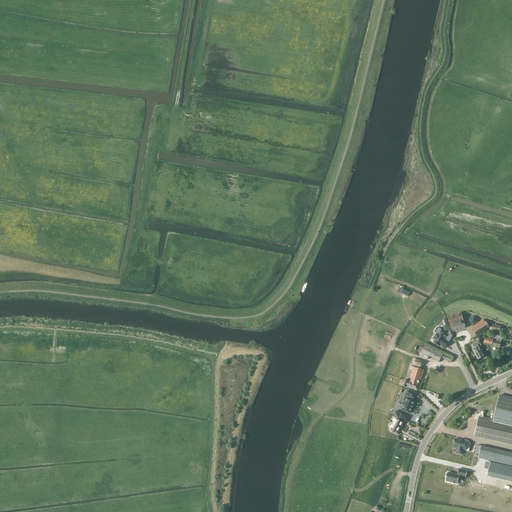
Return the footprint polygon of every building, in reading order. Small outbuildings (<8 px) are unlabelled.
[(451,327),(453,332),(466,328),(461,313),(448,317),(451,327)] [(473,327),(474,330),(473,330),(476,336),(489,327),(486,322),(485,322),(483,320),(478,324),(473,327)] [(445,348),(448,343),(444,340),(447,336),(440,332),(438,335),(436,334),(433,339),(435,340),(433,343),(440,347),(440,346),(445,348)] [(492,340),(485,338),(484,344),(499,348),(503,335),(494,332),(492,340)] [(420,347),(418,352),(420,354),(438,363),(443,354),(425,345),(423,348),(420,347)] [(484,357),(479,347),(473,350),(478,360),(484,357)] [(412,365),(421,368),(423,362),(414,359),(412,365)] [(413,383),(411,389),(417,391),(424,371),(413,367),(409,382),(413,383)] [(402,386),(411,389),(413,383),(409,382),(404,380),(402,386)] [(403,406),(402,410),(410,413),(411,409),(412,409),(413,406),(414,401),(412,400),(413,398),(415,394),(408,391),(406,395),(408,396),(407,398),(405,402),(403,401),(402,406),(403,406)] [(483,415),(480,414),(474,436),(511,445),(511,398),(499,396),(494,420),(483,417),(483,415)] [(408,416),(395,411),(394,416),(407,421),(408,416)] [(391,429),(398,432),(403,423),(396,419),(395,423),(392,423),(393,425),(391,429)] [(469,442),(468,442),(467,442),(467,441),(464,440),(464,441),(455,439),(455,440),(454,441),(454,443),(453,448),(456,449),(455,453),(462,455),(463,450),(468,451),(470,446),(471,444),(470,443),(469,442)] [(511,453),(481,446),(478,458),(511,466),(511,453)] [(511,467),(490,462),(487,476),(511,481),(511,467)] [(459,476),(466,478),(467,471),(459,469),(457,475),(448,473),(447,474),(446,474),(446,477),(447,477),(446,481),(450,482),(450,483),(453,484),(453,483),(457,484),(459,476)]
